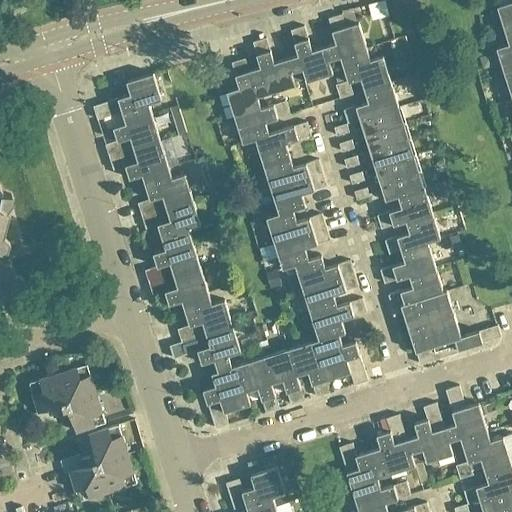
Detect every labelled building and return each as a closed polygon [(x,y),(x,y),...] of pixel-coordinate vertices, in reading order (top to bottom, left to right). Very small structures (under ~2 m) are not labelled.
[(511,0),(509,0),(510,3),(497,7),(506,33),(511,30),(511,0)] [(366,49),(358,24),(346,28),(342,15),(328,19),(336,44),(324,48),(328,63),(329,62),(340,59),(344,70),(357,66),(353,53),(366,49)] [(333,74),(329,62),(328,63),(324,48),(312,52),(308,40),(307,40),(303,27),(290,32),(298,56),(286,60),(290,74),(290,73),(302,70),(305,80),(306,83),(333,74)] [(511,30),(506,33),(509,45),(497,49),(505,75),(511,72),(511,30)] [(294,84),(290,73),(290,74),(286,60),(274,64),(270,51),(269,52),(265,39),(252,43),(260,68),(248,72),(252,86),(265,81),(269,95),(295,86),(294,84)] [(391,83),(383,57),(370,61),(366,49),(353,53),(357,66),(344,70),(347,82),(348,83),(349,83),(361,79),(364,91),(391,83)] [(269,95),(265,81),(252,86),(248,72),(244,60),(231,64),(239,89),(226,93),(234,118),(260,110),(260,109),(257,98),(269,95)] [(302,70),(290,73),(294,84),(305,80),(302,70)] [(149,105),(162,101),(153,75),(127,83),(131,95),(93,107),(97,121),(122,113),(122,112),(135,108),(139,121),(153,117),(149,105)] [(353,95),(349,83),(348,83),(347,82),(335,86),(339,99),(353,95)] [(399,108),(391,83),(364,91),(368,103),(343,111),(343,112),(347,125),(360,121),(399,108)] [(265,123),(290,116),(286,103),(274,106),(273,105),(260,109),(260,110),(234,118),(242,144),(255,140),(254,140),(268,136),(268,135),(265,123)] [(160,142),(153,117),(139,121),(135,108),(122,112),(122,113),(126,124),(113,128),(117,141),(105,145),(106,149),(109,158),(138,149),(160,142)] [(404,124),(399,108),(360,121),(365,137),(404,124)] [(285,145),(310,137),(306,124),(293,128),(293,127),(268,135),(268,136),(254,140),(255,140),(263,165),(289,157),(285,145)] [(409,140),(404,124),(365,137),(370,153),(409,140)] [(349,133),(346,125),(333,129),(336,137),(349,133)] [(414,156),(412,149),(409,140),(370,153),(375,169),(414,156)] [(354,149),(351,141),(338,144),(341,153),(354,149)] [(155,172),(168,168),(160,142),(138,149),(109,158),(113,171),(125,167),(129,180),(142,176),(145,188),(158,183),(155,172)] [(419,172),(414,156),(375,169),(380,185),(419,172)] [(270,190),(322,174),(318,161),(293,169),(289,157),(263,165),(270,190)] [(359,165),(356,157),(344,161),(346,169),(359,165)] [(193,201),(185,175),(172,179),(168,168),(155,172),(158,183),(145,188),(149,200),(137,204),(141,217),(193,201)] [(424,188),(419,172),(380,185),(385,201),(398,197),(398,196),(424,188)] [(364,181),(361,173),(349,177),(351,185),(364,181)] [(305,208),(301,195),(326,187),(322,174),(270,190),(278,215),(279,216),(292,211),(293,212),(305,208)] [(449,180),(439,183),(444,199),(454,195),(449,180)] [(2,238),(8,212),(5,209),(12,201),(10,195),(0,192),(0,187),(0,188),(0,187),(0,255),(7,253),(9,245),(2,238)] [(432,214),(424,188),(398,196),(398,197),(402,209),(377,217),(381,230),(393,226),(393,227),(406,223),(406,222),(432,214)] [(369,197),(366,189),(354,193),(356,201),(369,197)] [(201,227),(193,201),(141,217),(145,230),(157,226),(161,238),(174,234),(178,247),(192,243),(188,231),(201,227)] [(274,244),(325,228),(321,215),(296,223),(293,212),(292,211),(279,216),(278,215),(266,219),(274,244)] [(440,240),(432,214),(406,222),(406,223),(409,234),(385,242),(389,255),(401,251),(427,243),(428,243),(440,240)] [(308,261),(305,249),(330,241),(325,228),(274,244),(282,270),(295,266),(308,261)] [(200,268),(192,243),(178,247),(174,234),(161,238),(165,250),(153,254),(157,267),(144,271),(148,284),(200,268)] [(435,268),(428,243),(427,243),(401,251),(405,263),(380,271),(384,284),(397,280),(397,281),(409,278),(409,276),(435,268)] [(263,269),(279,263),(272,246),(256,252),(263,269)] [(303,291),(354,275),(350,261),(325,269),(321,257),(308,261),(295,266),(303,291)] [(208,293),(200,268),(148,284),(152,297),(164,293),(169,306),(181,302),(185,313),(198,309),(194,297),(208,293)] [(443,292),(435,268),(409,276),(409,278),(413,289),(388,296),(392,309),(401,306),(443,293),(443,292)] [(274,271),(266,273),(271,289),(279,287),(274,271)] [(337,307),(333,296),(358,288),(354,275),(303,291),(310,316),(337,308),(337,307)] [(462,337),(447,291),(443,292),(443,293),(401,306),(419,365),(466,351),(465,349),(501,337),(498,327),(480,332),(479,332),(462,337)] [(232,327),(225,302),(212,306),(208,293),(194,297),(198,309),(185,313),(189,326),(176,330),(180,343),(232,327)] [(341,321),(366,313),(362,300),(350,304),(349,303),(337,307),(337,308),(310,316),(318,341),(319,342),(339,335),(339,336),(345,334),(341,321)] [(241,353),(232,327),(180,343),(168,347),(172,360),(197,352),(201,365),(214,361),(218,372),(218,373),(231,369),(231,368),(228,357),(241,353)] [(368,382),(355,343),(342,347),(339,336),(339,335),(319,342),(318,341),(313,342),(325,381),(350,373),(353,381),(352,381),(354,386),(368,382)] [(325,381),(313,342),(288,350),(296,376),(297,376),(308,373),(316,398),(329,394),(326,384),(325,381)] [(296,376),(288,350),(263,358),(271,384),(272,384),(283,381),(291,406),(304,402),(300,389),(301,389),(297,376),(296,376)] [(271,384),(263,358),(237,366),(245,392),(246,392),(257,388),(265,414),(279,409),(275,397),(272,384),(271,384)] [(106,422),(88,364),(29,382),(38,411),(33,413),(37,426),(56,420),(55,416),(70,411),(76,431),(106,422)] [(228,425),(224,413),(250,405),(246,392),(245,392),(237,366),(231,368),(231,369),(218,373),(218,372),(212,374),(215,387),(203,391),(215,429),(228,425)] [(487,430),(479,405),(466,409),(461,392),(459,387),(446,391),(456,425),(445,429),(444,429),(449,442),(460,438),(464,452),(478,448),(473,434),(487,430)] [(449,442),(444,429),(445,429),(437,404),(424,408),(428,421),(415,425),(419,437),(407,441),(411,454),(423,450),(427,463),(453,455),(449,442)] [(411,454),(407,441),(399,416),(386,420),(390,433),(377,437),(381,449),(369,453),(373,466),(385,462),(389,475),(415,467),(411,454)] [(137,482),(119,424),(89,434),(96,454),(81,458),(79,454),(60,460),(63,469),(64,473),(70,471),(79,500),(137,482)] [(511,464),(503,438),(490,442),(487,430),(473,434),(478,448),(464,452),(468,463),(468,464),(469,464),(481,460),(485,472),(511,464)] [(389,475),(385,462),(373,466),(369,453),(357,457),(353,444),(340,448),(348,473),(347,473),(355,499),(380,491),(380,490),(377,479),(389,475)] [(473,476),(469,464),(468,464),(468,463),(455,467),(459,480),(473,476)] [(511,491),(511,467),(511,464),(485,472),(488,484),(463,492),(468,505),(480,501),(511,491)] [(285,494),(277,468),(250,476),(254,489),(243,492),(239,480),(226,484),(234,510),(246,506),(259,502),(262,511),(267,511),(277,509),(276,507),(281,505),(278,496),(285,494)] [(388,511),(386,504),(411,496),(407,483),(398,485),(380,490),(380,491),(355,499),(358,511),(388,511)] [(500,511),(511,508),(511,491),(480,501),(483,511),(500,511)] [(277,511),(277,509),(267,511),(262,511),(259,502),(246,506),(247,511),(277,511)]
